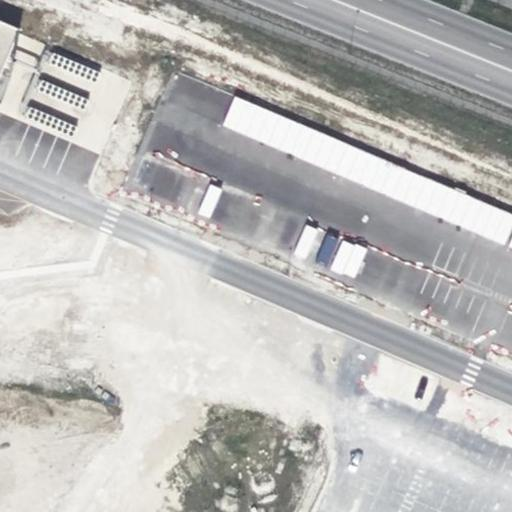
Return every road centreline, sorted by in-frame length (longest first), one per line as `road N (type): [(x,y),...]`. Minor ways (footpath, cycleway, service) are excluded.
road 1 (unclassified): [(511,388),(0,169)]
road 2 (unclassified): [(289,0),(511,89)]
road 3 (unclassified): [(511,45),(398,0)]
